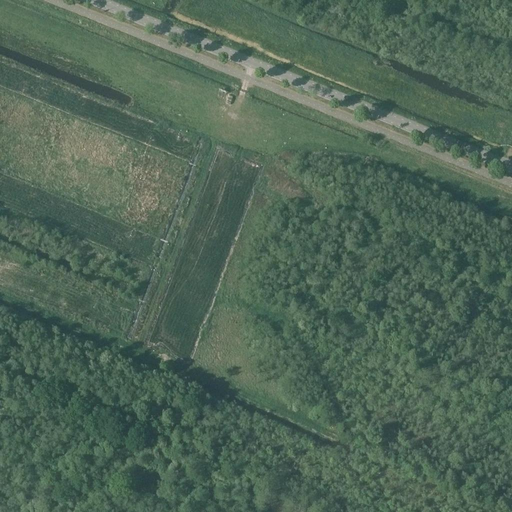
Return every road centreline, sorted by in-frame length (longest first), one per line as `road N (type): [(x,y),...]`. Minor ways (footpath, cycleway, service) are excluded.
road 1 (tertiary): [(511,168),(90,0)]
road 2 (track): [(103,334),(136,344),(207,150),(252,64)]
